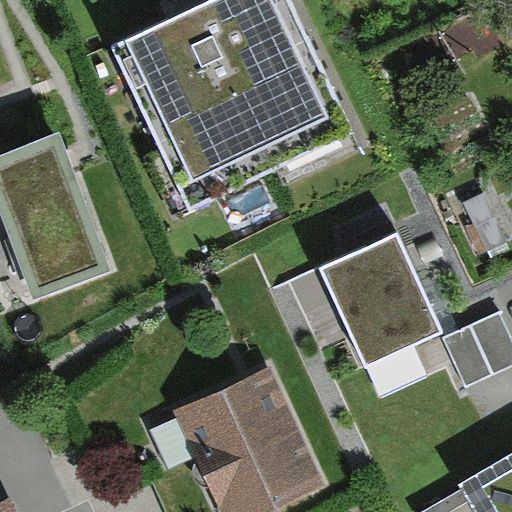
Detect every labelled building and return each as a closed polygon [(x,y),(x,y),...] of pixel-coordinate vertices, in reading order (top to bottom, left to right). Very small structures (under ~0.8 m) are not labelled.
[(221,0),(104,57),(181,217),(348,136),(281,0),(221,0)] [(0,161),(0,217),(31,301),(106,273),(57,141),(0,161)] [(312,269),(357,368),(434,332),(389,234),(312,269)] [(511,322),(507,311),(449,335),(479,406),(511,392),(511,322)] [(174,414),(218,511),(261,511),(322,485),(271,370),(174,414)] [(472,511),(511,511),(511,453),(457,487),(472,511)] [(0,511),(13,511),(10,503),(0,507),(0,511)]
